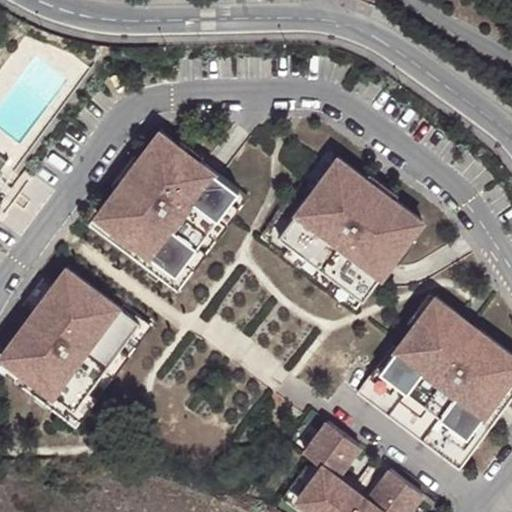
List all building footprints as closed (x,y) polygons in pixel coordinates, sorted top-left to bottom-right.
[(91,225),(181,293),(252,197),(202,160),(180,143),(163,130),(142,158),(130,174),(138,180),(129,192),(121,186),(91,225)] [(207,154),(184,138),(180,143),(202,160),(207,154)] [(427,219),(387,190),(382,188),(377,195),(365,186),(371,178),(331,149),(264,238),(360,310),(396,261),(413,238),(427,219)] [(0,175),(11,162),(0,153),(0,175)] [(138,180),(130,174),(142,158),(137,154),(115,182),(121,186),(129,192),(138,180)] [(392,184),(375,172),(371,178),(365,186),(377,195),(382,188),(387,190),(392,184)] [(402,266),(419,243),(413,238),(396,261),(402,266)] [(156,326),(152,323),(139,314),(137,317),(70,267),(57,285),(46,299),(52,303),(43,314),(38,310),(0,361),(0,369),(79,428),(156,326)] [(52,303),(46,299),(57,285),(46,277),(27,303),(38,310),(43,314),(52,303)] [(463,469),(511,403),(511,350),(483,329),(478,336),(461,324),(467,317),(439,297),(398,350),(394,347),(360,393),(463,469)] [(483,329),(467,317),(461,324),(478,336),(483,329)] [(412,511),(417,505),(427,493),(395,469),(370,502),(339,478),(343,473),(363,446),(330,421),(307,453),(322,465),(312,479),(298,497),(316,511),(317,511),(412,511)] [(298,497),(312,479),(304,473),(285,498),(304,511),(314,511),(316,511),(298,497)] [(370,502),(387,479),(382,475),(369,492),(343,473),(339,478),(370,502)]
